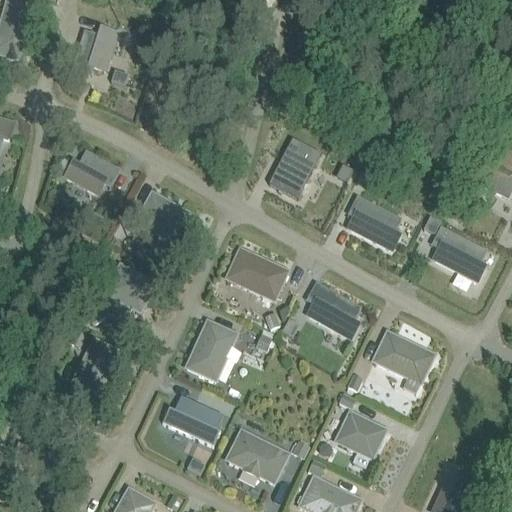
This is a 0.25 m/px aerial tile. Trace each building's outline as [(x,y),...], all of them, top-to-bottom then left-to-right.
[(0,23),(0,59),(22,66),(37,15),(5,6),(0,23)] [(106,74),(117,37),(101,32),(100,38),(84,34),(73,72),(87,77),(90,69),(106,74)] [(113,86),(124,90),(127,80),(116,76),(113,86)] [(0,154),(3,143),(10,145),(16,125),(0,120),(0,154)] [(277,172),(269,187),(298,202),(323,154),(294,139),(282,163),(284,164),(279,173),(277,172)] [(71,162),(64,178),(98,196),(103,187),(110,190),(120,173),(86,154),(79,166),(71,162)] [(345,166),(340,176),(348,181),(347,183),(348,183),(355,170),(344,165),(345,166)] [(511,181),(484,167),(475,184),(507,201),(511,191),(511,181)] [(363,170),(358,180),(370,187),(375,177),(363,170)] [(134,225),(173,246),(190,215),(152,193),(134,225)] [(352,219),(347,230),(392,253),(399,239),(395,236),(402,222),(358,199),(348,217),(352,219)] [(456,206),(450,218),(459,222),(465,210),(456,206)] [(89,213),(83,223),(95,230),(101,220),(89,213)] [(438,225),(429,220),(423,232),(432,237),(438,225)] [(441,230),(433,244),(442,248),(434,262),(477,284),(484,270),(480,268),(487,254),(441,230)] [(224,283),(273,307),(288,276),(238,252),(224,283)] [(102,298),(139,318),(156,288),(118,268),(102,298)] [(316,286),(306,304),(311,307),(307,317),(350,342),(358,328),(353,325),(361,312),(316,286)] [(265,320),(270,333),(279,330),(275,317),(265,320)] [(285,324),(279,334),(288,339),(294,329),(285,324)] [(216,384),(237,339),(215,329),(214,327),(209,325),(206,326),(204,330),(205,332),(187,371),(216,384)] [(80,352),(85,339),(75,335),(70,348),(80,352)] [(372,366),(413,386),(418,376),(425,379),(434,359),(387,336),(372,366)] [(262,337),(256,350),(265,355),(271,341),(262,337)] [(70,391),(101,406),(125,355),(94,340),(70,391)] [(356,395),(361,384),(352,379),(347,391),(356,395)] [(355,402),(344,396),(339,406),(350,412),(355,402)] [(168,410),(161,425),(212,448),(218,434),(217,434),(223,419),(180,400),(174,413),(168,410)] [(0,446),(5,448),(15,406),(0,402),(0,446)] [(349,413),(334,446),(373,465),(389,432),(349,413)] [(227,463),(274,487),(288,458),(241,435),(227,463)] [(308,450),(299,445),(292,457),(302,462),(308,450)] [(14,464),(45,475),(41,490),(60,496),(70,464),(18,448),(14,464)] [(325,468),(314,463),(308,475),(319,480),(325,468)] [(192,466),(187,475),(198,480),(203,471),(192,466)] [(297,511),(358,511),(362,505),(313,481),(297,511)] [(438,505),(434,511),(470,511),(478,495),(449,481),(442,496),(445,497),(440,506),(438,505)] [(487,481),(483,490),(494,495),(498,486),(487,481)] [(0,503),(10,506),(13,494),(0,490),(0,503)] [(117,511),(153,511),(155,508),(128,493),(117,511)] [(173,498),(166,510),(170,511),(178,511),(183,504),(173,498)]
